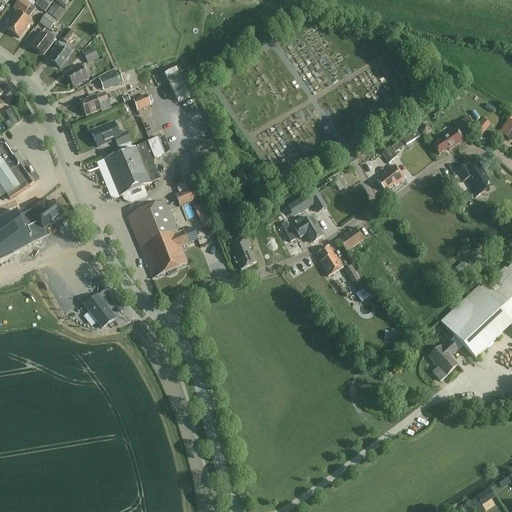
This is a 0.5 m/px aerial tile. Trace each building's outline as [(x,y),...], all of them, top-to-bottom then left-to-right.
[(36,9),(24,0),(20,0),(13,9),(18,13),(6,29),(19,39),(31,23),(28,20),(36,9)] [(38,0),(35,5),(45,13),(53,2),(52,1),(52,0),(38,0)] [(60,8),(55,4),(47,13),(53,17),(60,8)] [(56,22),(47,14),(39,24),(48,31),(56,22)] [(61,39),(67,44),(74,34),(68,29),(61,39)] [(56,39),(45,31),(42,35),(42,34),(32,47),(38,52),(37,53),(41,56),(42,55),(43,56),(53,43),(56,39)] [(73,51),(64,44),(60,48),(50,61),(60,69),(70,56),(73,51)] [(82,54),(88,64),(98,59),(93,48),(82,54)] [(70,80),(73,87),(88,80),(88,79),(92,77),(86,65),(81,67),(67,75),(67,76),(66,76),(69,81),(70,80)] [(132,83),(134,82),(138,94),(146,91),(137,69),(128,73),(132,83)] [(99,79),(104,92),(124,84),(119,71),(99,79)] [(108,102),(105,94),(96,97),(95,97),(80,103),(86,117),(101,111),(99,106),(108,102)] [(128,96),(122,98),(125,105),(131,102),(128,96)] [(411,99),(416,106),(420,103),(415,96),(411,99)] [(144,97),(133,101),(137,112),(149,108),(144,97)] [(108,102),(99,106),(101,111),(102,113),(112,109),(108,102)] [(12,109),(7,112),(13,123),(18,120),(12,109)] [(147,134),(159,131),(154,115),(143,118),(147,134)] [(469,116),(458,124),(467,135),(478,127),(469,116)] [(511,122),(508,120),(499,134),(511,142),(511,140),(511,122)] [(417,126),(422,134),(430,130),(425,122),(417,126)] [(119,136),(113,124),(92,132),(99,148),(115,141),(118,148),(131,142),(127,133),(119,136)] [(404,136),(409,144),(420,137),(415,130),(404,136)] [(464,141),(457,130),(442,139),(443,141),(434,147),(439,155),(448,149),(449,151),(464,141)] [(165,155),(161,147),(158,139),(148,143),(155,160),(165,155)] [(154,164),(155,160),(148,143),(136,147),(104,161),(119,198),(122,197),(124,201),(131,204),(148,197),(144,188),(152,184),(151,183),(160,180),(155,169),(154,164)] [(0,185),(10,200),(30,186),(29,186),(18,168),(19,167),(5,146),(3,144),(0,145),(0,148),(0,149),(0,185)] [(398,157),(391,149),(383,156),(390,164),(398,157)] [(480,167),(471,172),(467,165),(452,174),(457,183),(461,180),(463,183),(469,179),(478,194),(492,186),(480,167)] [(394,186),(395,187),(406,179),(394,166),(384,174),(386,175),(377,182),(385,193),(394,186)] [(247,182),(243,174),(236,177),(240,186),(247,182)] [(362,186),(349,193),(358,210),(371,204),(362,186)] [(175,195),(180,207),(199,199),(194,188),(175,195)] [(318,191),(290,207),(295,216),(314,205),(319,213),(328,208),(318,191)] [(0,258),(28,245),(27,242),(49,232),(46,227),(63,215),(58,208),(57,209),(52,203),(49,205),(44,200),(31,210),(32,210),(21,215),(19,210),(0,219),(0,258)] [(170,276),(176,274),(177,272),(176,270),(188,264),(187,264),(180,248),(188,244),(183,233),(179,235),(165,202),(128,218),(153,280),(167,273),(168,275),(170,276)] [(196,206),(204,229),(213,225),(204,203),(196,206)] [(306,235),(312,245),(324,238),(318,228),(319,227),(313,218),(294,230),(300,239),(306,235)] [(363,241),(356,230),(339,242),(346,253),(363,241)] [(208,246),(218,241),(214,234),(205,238),(208,246)] [(238,264),(241,271),(256,265),(249,250),(252,249),(246,238),(228,246),(236,265),(238,264)] [(472,245),(473,251),(482,249),(480,243),(472,245)] [(335,258),(329,247),(318,254),(323,262),(320,264),(329,278),(343,269),(336,257),(335,258)] [(511,264),(508,261),(441,323),(475,360),(511,325),(511,264)] [(445,278),(452,286),(471,269),(468,265),(466,266),(463,262),(445,278)] [(361,282),(352,267),(344,271),(353,287),(361,282)] [(104,293),(115,308),(119,313),(124,310),(123,308),(109,289),(108,290),(104,293)] [(115,308),(104,293),(98,297),(98,296),(91,302),(85,307),(102,330),(116,320),(110,312),(112,311),(115,308)] [(429,358),(447,377),(458,366),(450,358),(458,351),(450,342),(442,349),(440,348),(429,358)] [(504,490),(511,484),(511,479),(510,476),(500,484),(504,490)] [(480,511),(485,511),(495,507),(490,500),(495,497),(491,490),(473,500),(480,511)]
